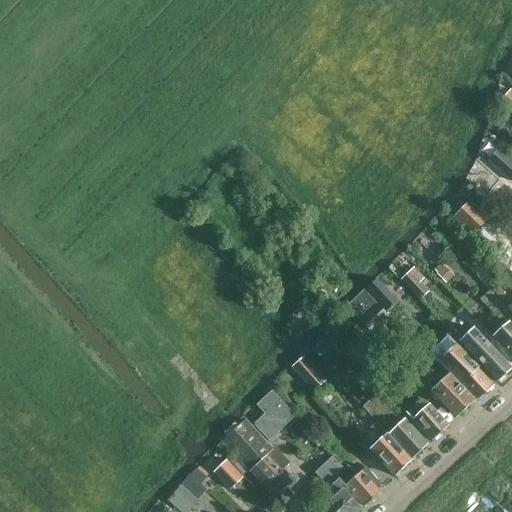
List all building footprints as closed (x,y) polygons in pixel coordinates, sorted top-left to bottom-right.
[(508,136),(511,131),(511,118),(506,113),(496,125),(508,136)] [(511,170),(494,155),(487,162),(511,184),(511,183),(511,170)] [(488,196),(481,203),(489,211),(496,203),(488,196)] [(468,204),(455,217),(474,236),(487,223),(468,204)] [(439,276),(447,285),(454,278),(446,269),(445,270),(442,267),(436,273),(439,276)] [(419,282),(422,279),(413,269),(403,279),(421,299),(428,292),(419,282)] [(397,278),(387,287),(397,298),(407,288),(397,278)] [(377,280),(366,290),(387,312),(398,302),(377,280)] [(389,317),(364,292),(361,295),(347,308),(360,321),(359,322),(371,334),(389,317)] [(489,293),(481,300),(487,306),(495,299),(489,293)] [(300,332),(317,315),(305,304),(289,320),(300,332)] [(511,327),(511,326),(508,323),(493,337),(511,356),(511,327)] [(487,344),(480,336),(467,349),(498,383),(509,373),(511,371),(487,344)] [(494,387),(475,367),(447,338),(432,353),(478,402),(491,389),(494,387)] [(429,361),(414,344),(400,356),(413,370),(422,362),(425,364),(429,361)] [(326,382),(305,358),(293,369),(307,385),(311,381),(318,389),(326,382)] [(476,401),(451,375),(432,393),(457,419),(467,410),(476,401)] [(311,381),(307,385),(310,389),(314,393),(318,389),(311,381)] [(296,417),(272,392),(257,405),(265,415),(281,431),(296,417)] [(428,445),(406,420),(393,432),(384,422),(395,412),(379,395),(365,409),(389,435),(412,460),(415,457),(429,445),(428,445)] [(450,426),(430,406),(422,402),(407,415),(433,442),(446,429),(450,426)] [(281,431),(265,415),(254,425),(270,442),(275,437),(281,431)] [(286,461),(276,449),(275,450),(247,421),(229,437),(227,435),(220,441),(225,447),(223,450),(232,460),(235,457),(250,474),(250,473),(274,499),(292,483),(291,482),(297,475),(297,474),(291,467),(286,462),(286,461)] [(412,462),(377,424),(363,437),(372,446),(371,447),(373,449),(371,451),(396,477),(411,463),(412,462)] [(372,446),(363,437),(361,440),(371,451),(373,449),(371,447),(372,446)] [(351,492),(335,475),(342,469),(333,460),(327,465),(326,464),(317,472),(338,495),(330,503),(338,511),(358,511),(360,510),(358,507),(347,495),(349,494),(351,492)] [(243,479),(227,462),(215,474),(231,491),(243,479)] [(379,487),(381,485),(366,468),(357,476),(348,466),(337,475),(365,506),(366,507),(381,492),(378,488),(379,487)] [(207,479),(198,470),(192,477),(201,486),(207,479)] [(207,491),(201,486),(192,477),(182,488),(197,502),(202,497),(207,491)] [(199,504),(197,502),(182,488),(170,501),(181,511),(191,511),(193,510),(199,504)] [(338,511),(330,503),(320,511),(338,511)]
